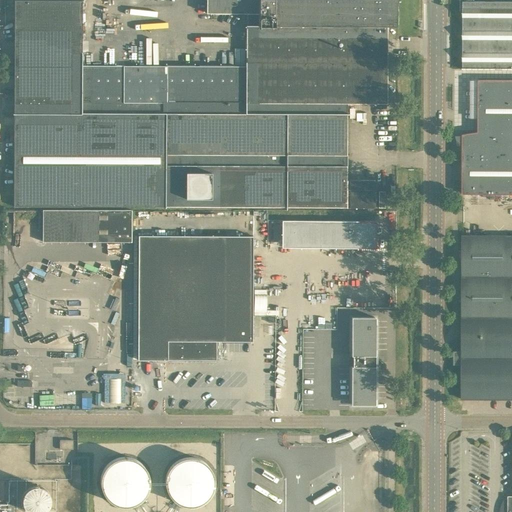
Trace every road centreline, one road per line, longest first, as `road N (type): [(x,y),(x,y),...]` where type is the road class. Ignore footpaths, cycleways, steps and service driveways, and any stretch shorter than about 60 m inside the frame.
road 1 (unclassified): [(434,422),(0,417)]
road 2 (tertiary): [(434,422),(436,0)]
